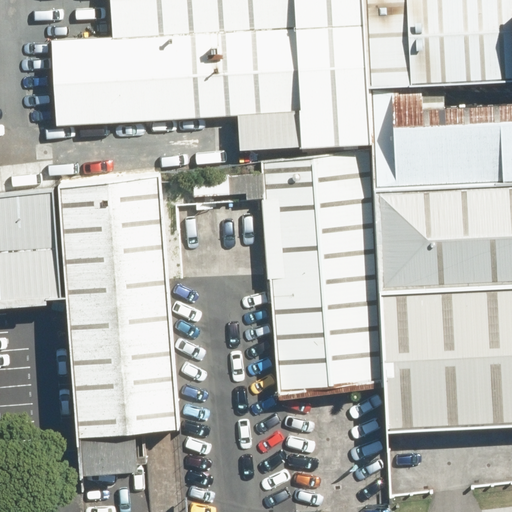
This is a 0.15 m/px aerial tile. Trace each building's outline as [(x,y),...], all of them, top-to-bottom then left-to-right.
[(52,29),(57,117),(239,108),(304,104),(296,0),(111,0),(113,26),(52,29)] [(296,0),(304,104),(239,108),(242,143),(377,134),(374,77),(368,0),(296,0)] [(511,0),(368,0),(374,77),(449,73),(511,71),(511,0)] [(449,73),(374,77),(377,134),(377,143),(379,182),(511,175),(511,94),(450,97),(449,73)] [(383,283),(379,182),(377,143),(264,156),(283,391),(388,378),(383,283)] [(61,177),(62,181),(69,287),(79,425),(182,418),(165,169),(61,177)] [(511,175),(379,182),(383,283),(511,277),(511,175)] [(69,287),(62,181),(0,186),(0,296),(52,292),(52,288),(69,287)] [(511,277),(383,283),(388,378),(390,423),(511,416),(511,277)]
